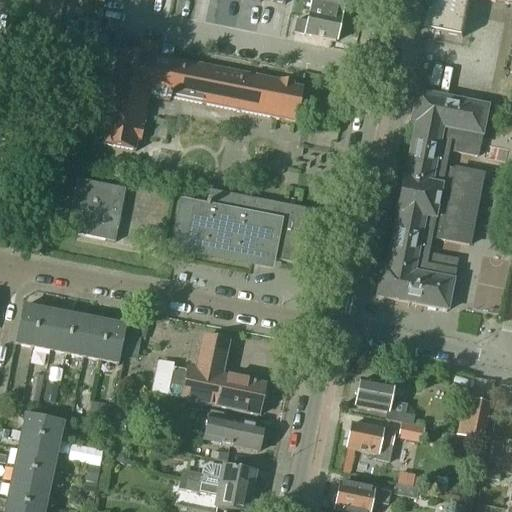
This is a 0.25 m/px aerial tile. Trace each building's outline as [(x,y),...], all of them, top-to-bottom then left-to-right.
[(34,0),(29,37),(55,41),(58,28),(65,29),(68,11),(61,9),(62,0),(86,0),(103,3),(103,0),(34,0)] [(310,0),(308,12),(340,19),(343,0),(310,0)] [(462,39),(469,0),(434,0),(432,0),(430,14),(432,14),(428,32),(462,39)] [(335,44),(340,19),(308,12),(306,25),(296,23),(294,36),(335,44)] [(295,126),(302,90),(292,88),(293,85),(156,58),(158,49),(139,46),(140,41),(116,36),(113,54),(118,54),(100,147),(135,153),(137,144),(140,145),(149,101),(168,104),(169,101),(295,126)] [(415,125),(403,181),(401,180),(394,214),(396,214),(385,270),(381,269),(375,299),(446,313),(456,263),(427,257),(430,240),(469,248),(482,177),(444,169),(447,153),(476,158),(486,109),(416,95),(410,124),(415,125)] [(123,192),(76,182),(72,204),(68,221),(66,234),(113,244),(123,192)] [(293,266),(304,212),(208,193),(205,208),(182,204),(180,213),(177,214),(172,238),(175,240),(173,249),(253,265),(255,255),(270,258),(269,261),(293,266)] [(32,350),(39,312),(21,309),(14,346),(32,350)] [(56,316),(39,312),(32,350),(49,353),(56,316)] [(73,319),(56,316),(49,353),(65,356),(73,319)] [(89,322),(73,319),(65,356),(82,359),(89,322)] [(140,342),(144,322),(130,319),(126,339),(140,342)] [(107,326),(89,322),(82,359),(99,363),(107,326)] [(124,329),(107,326),(99,363),(116,366),(124,329)] [(186,371),(185,374),(171,371),(166,397),(180,400),(179,401),(257,418),(260,403),(262,404),(265,392),(263,391),(263,388),(220,378),(227,345),(201,340),(194,373),(186,371)] [(42,389),(44,377),(34,375),(27,410),(37,412),(42,389)] [(388,405),(391,389),(358,383),(358,387),(355,388),(353,396),(355,398),(353,409),(402,419),(404,408),(388,405)] [(467,440),(483,443),(490,404),(475,400),(467,440)] [(143,410),(143,409),(143,408),(142,406),(142,405),(140,404),(139,403),(137,403),(135,403),(134,404),(133,405),(132,406),(131,407),(131,409),(131,411),(132,412),(133,413),(134,414),(135,415),(137,415),(139,415),(140,414),(142,413),(142,412),(143,410)] [(107,422),(110,408),(97,406),(94,419),(107,422)] [(259,439),(261,431),(220,423),(221,417),(208,414),(202,444),(256,455),(257,452),(259,452),(261,443),(260,443),(261,440),(259,439)] [(62,426),(24,417),(20,435),(58,444),(62,426)] [(391,449),(392,439),(393,435),(350,426),(345,451),(378,458),(380,447),(391,449)] [(399,426),(397,435),(410,438),(412,428),(399,426)] [(424,431),(412,428),(410,438),(422,440),(424,431)] [(58,444),(20,435),(17,452),(54,460),(58,444)] [(54,460),(17,452),(13,469),(50,477),(54,460)] [(486,463),(484,470),(500,473),(502,465),(486,463)] [(254,479),(252,477),(252,475),(210,467),(206,467),(203,470),(201,474),(200,477),(180,473),(178,481),(248,496),(250,487),(252,486),(254,479)] [(50,477),(13,469),(10,486),(47,494),(50,477)] [(500,473),(484,470),(482,479),(498,482),(500,473)] [(247,504),(248,496),(178,481),(176,491),(196,495),(216,499),(214,511),(220,511),(247,511),(248,506),(247,504)] [(47,494),(10,486),(6,502),(43,511),(47,494)] [(333,511),(332,511),(368,511),(370,505),(385,508),(388,496),(338,486),(335,498),(332,501),(330,508),(333,511)] [(418,492),(395,488),(393,498),(416,503),(418,492)] [(42,511),(43,511),(6,502),(3,511),(42,511)]
